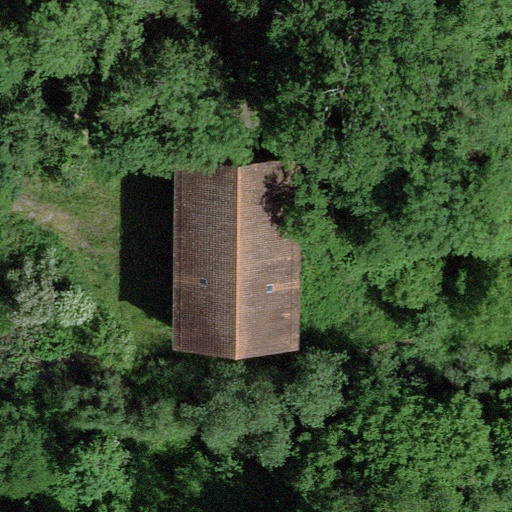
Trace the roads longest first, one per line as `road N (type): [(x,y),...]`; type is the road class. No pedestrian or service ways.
road 1 (track): [(0,199),(43,213),(90,249),(109,271),(142,345)]
road 2 (track): [(0,71),(190,0)]
road 3 (track): [(223,0),(257,81),(259,128)]
